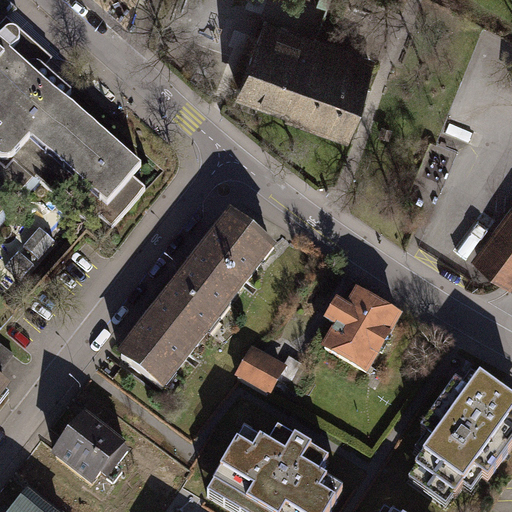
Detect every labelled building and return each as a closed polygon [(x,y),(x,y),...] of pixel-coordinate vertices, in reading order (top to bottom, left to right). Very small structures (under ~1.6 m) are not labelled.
[(37,68),(40,70),(48,60),(2,19),(0,21),(0,35),(1,35),(4,33),(8,32),(13,34),(15,39),(15,43),(13,47),(5,56),(20,70),(24,66),(28,65),(33,65),(37,68)] [(239,91),(290,110),(313,43),(288,34),(290,30),(265,21),(239,91)] [(0,222),(36,182),(87,228),(95,219),(107,230),(141,192),(129,181),(137,172),(59,103),(67,94),(40,70),(37,68),(33,65),(28,65),(24,66),(20,70),(5,56),(13,47),(15,43),(15,39),(13,34),(8,32),(4,33),(1,35),(0,35),(0,222)] [(315,38),(313,43),(290,110),(349,130),(372,65),(343,55),(343,54),(317,45),(318,39),(315,38)] [(511,209),(474,259),(503,281),(511,269),(511,209)] [(172,289),(213,321),(268,251),(227,219),(172,289)] [(35,229),(19,247),(35,261),(51,243),(35,229)] [(14,253),(1,268),(16,282),(30,267),(14,253)] [(213,321),(172,289),(117,359),(158,391),(213,321)] [(333,328),(320,351),(362,375),(394,320),(353,296),(342,313),(333,308),(324,323),(333,328)] [(0,347),(0,366),(9,355),(0,347)] [(234,380),(263,397),(272,381),(286,389),(298,367),(285,360),(278,371),(248,354),(234,380)] [(416,434),(430,444),(411,470),(451,499),(470,472),(483,482),(511,442),(511,428),(505,424),(511,414),(511,406),(476,380),(465,394),(452,385),(416,434)] [(46,438),(93,482),(131,441),(84,398),(46,438)] [(209,485),(253,511),(327,511),(339,493),(315,478),(324,462),(274,431),(264,448),(241,433),(209,485)] [(28,480),(2,511),(63,511),(66,509),(28,480)]
